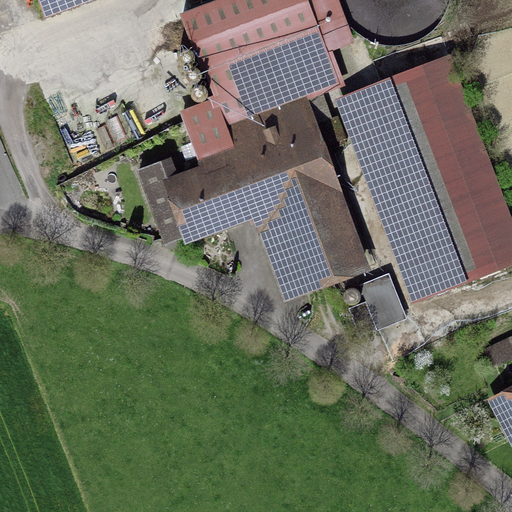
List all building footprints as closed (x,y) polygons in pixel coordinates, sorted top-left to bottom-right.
[(36,0),(43,17),(88,0),(36,0)] [(212,106),(183,116),(205,176),(171,188),(162,164),(138,173),(164,242),(185,234),(186,239),(189,238),(187,233),(272,202),(304,288),(360,267),(328,181),(329,180),(320,156),(345,146),(334,119),(310,128),(300,101),(334,88),(301,0),(244,0),(181,23),(212,106)] [(511,256),(440,64),(336,103),(407,295),(511,256)] [(361,303),(346,309),(358,337),(373,330),(361,303)] [(497,361),(511,354),(505,341),(484,351),(487,358),(494,355),(497,361)] [(511,393),(495,402),(511,434),(511,393)]
